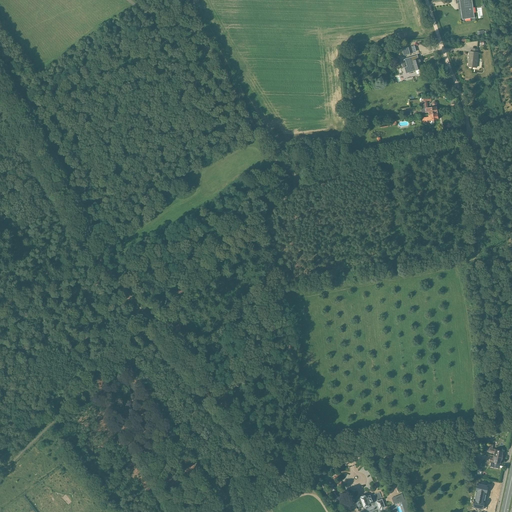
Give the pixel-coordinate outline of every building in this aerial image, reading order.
[(462,20),(475,18),(472,0),(455,0),(456,4),(460,3),(462,20)] [(404,55),(410,53),(408,46),(402,48),(404,55)] [(477,68),(478,53),(478,49),(473,48),(472,52),(470,52),(468,67),(477,68)] [(418,58),(417,54),(405,58),(407,66),(404,66),(406,73),(415,70),(417,74),(424,72),(419,58),(418,58)] [(429,114),(438,113),(438,112),(439,111),(439,110),(438,109),(437,109),(437,107),(428,108),(427,101),(421,102),(422,108),(421,108),(422,113),(428,112),(429,114)] [(438,113),(429,114),(429,117),(422,118),(423,124),(430,122),(430,123),(432,124),(433,124),(434,123),(434,120),(439,120),(439,117),(440,116),(440,114),(439,113),(438,113)] [(495,453),(494,456),(502,458),(503,451),(493,449),(494,445),(489,444),(487,452),(495,453)] [(502,458),(494,456),(494,458),(490,457),(489,461),(491,461),(490,467),(499,469),(502,458)] [(487,493),(489,485),(478,483),(477,491),(475,498),(473,506),(484,509),(485,501),(487,493)] [(360,511),(373,511),(386,508),(380,491),(365,497),(365,496),(362,497),(362,498),(356,500),(360,511)] [(411,511),(405,493),(392,498),(394,504),(402,501),(405,511),(411,511)]
